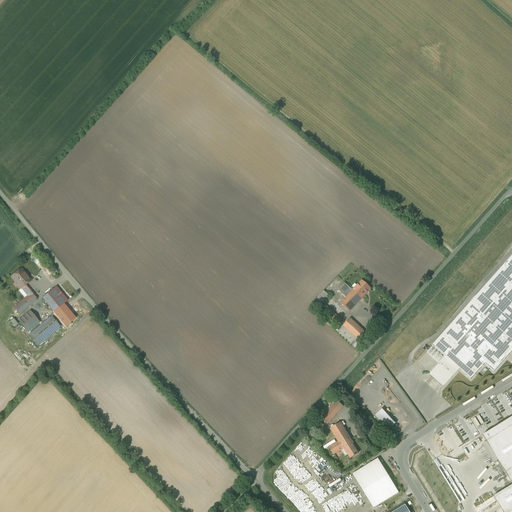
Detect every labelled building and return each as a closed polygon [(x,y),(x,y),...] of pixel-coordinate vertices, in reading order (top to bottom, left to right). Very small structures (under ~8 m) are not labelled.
[(511,256),(433,346),(445,357),(429,375),(443,387),(459,369),(471,379),(484,364),(494,372),(511,351),(511,256)] [(21,269),(12,277),(18,285),(18,286),(20,288),(21,288),(28,296),(32,293),(25,285),(31,281),(25,274),(25,273),(21,269)] [(347,298),(341,303),(350,312),(371,289),(362,281),(353,291),(347,298)] [(353,291),(345,283),(339,290),(347,298),(353,291)] [(56,287),(43,298),(55,313),(63,322),(65,324),(67,328),(72,324),(70,322),(75,319),(63,305),(68,301),(56,287)] [(324,291),(311,303),(316,308),(329,296),(324,291)] [(19,304),(14,308),(19,314),(37,300),(32,293),(28,296),(19,304)] [(341,321),(325,306),(321,311),(337,326),(341,321)] [(30,311),(19,320),(27,329),(38,321),(30,311)] [(55,313),(32,333),(39,342),(63,322),(55,313)] [(350,319),(338,332),(352,346),(365,332),(350,319)] [(336,400),(320,419),(327,424),(343,406),(336,400)] [(396,424),(382,409),(374,416),(388,431),(396,424)] [(511,485),(494,497),(502,511),(510,511),(511,511),(511,417),(482,436),(511,484),(511,485)] [(340,423),(331,429),(338,442),(336,443),(327,449),(332,456),(336,453),(339,451),(343,449),(352,444),(353,443),(340,423)] [(327,449),(336,443),(334,440),(323,447),(325,450),(327,449)] [(352,444),(343,449),(344,449),(350,458),(358,454),(352,444)] [(399,493),(378,459),(353,475),(373,509),(399,493)]
